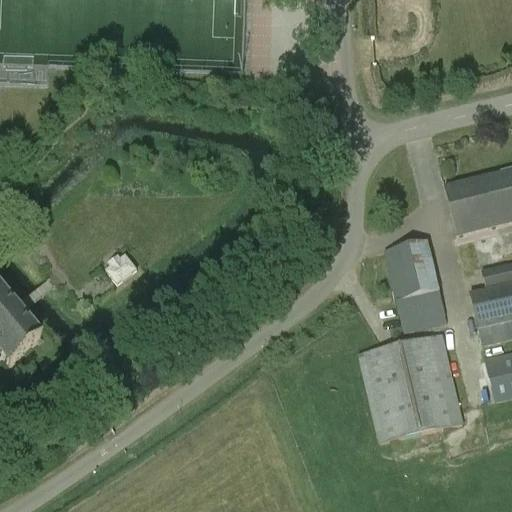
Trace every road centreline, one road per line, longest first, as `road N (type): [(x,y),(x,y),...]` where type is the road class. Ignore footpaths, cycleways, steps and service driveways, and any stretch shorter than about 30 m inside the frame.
road 1 (unclassified): [(117,442),(305,307),(328,281),(347,252),(356,174),(367,152)]
road 2 (unclassified): [(367,152),(352,121),(341,0)]
road 3 (unclassified): [(367,152),(413,129),(511,105)]
road 4 (unclassified): [(117,442),(17,511)]
